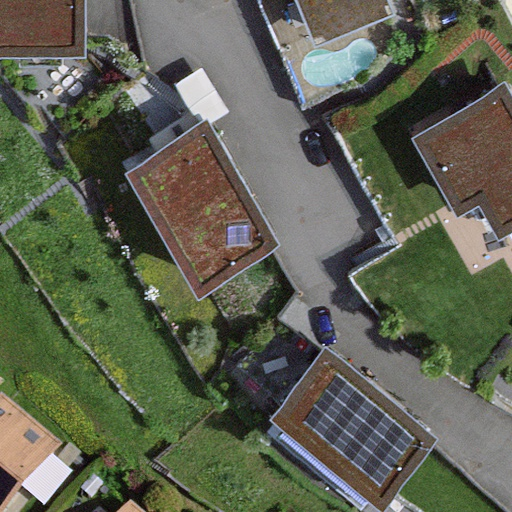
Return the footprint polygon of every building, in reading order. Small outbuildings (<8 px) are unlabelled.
[(0,0),(0,71),(89,70),(87,0),(0,0)] [(296,0),(315,47),(395,15),(388,0),(296,0)] [(415,149),(464,230),(485,218),(507,254),(511,251),(511,104),(506,94),(415,149)] [(213,137),(134,187),(212,310),(291,261),(213,137)] [(338,362),(286,430),(394,511),(446,443),(338,362)] [(0,511),(22,511),(62,462),(0,413),(0,511)]
